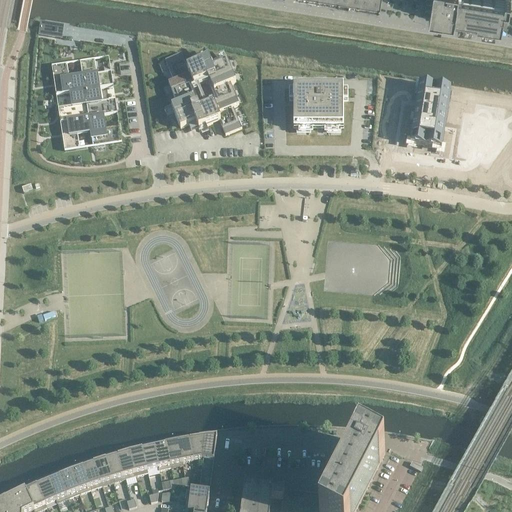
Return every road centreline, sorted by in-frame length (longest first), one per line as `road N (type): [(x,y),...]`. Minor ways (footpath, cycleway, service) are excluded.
road 1 (residential): [(0,233),(59,211),(157,193),(271,184),(382,189)]
road 2 (residential): [(227,473),(232,443),(330,445),(329,479)]
